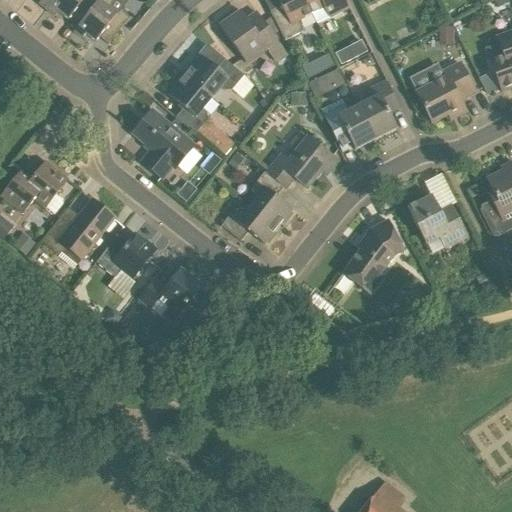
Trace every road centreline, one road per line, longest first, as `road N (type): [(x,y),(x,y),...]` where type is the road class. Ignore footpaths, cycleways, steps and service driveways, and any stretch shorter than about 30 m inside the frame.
road 1 (residential): [(511,122),(372,179),(270,286),(249,281),(115,177),(103,157),(101,101)]
road 2 (track): [(125,417),(511,315)]
road 3 (residential): [(125,417),(0,318)]
road 4 (residential): [(192,0),(101,101)]
road 5 (track): [(0,450),(125,417)]
road 6 (residential): [(101,101),(0,24)]
